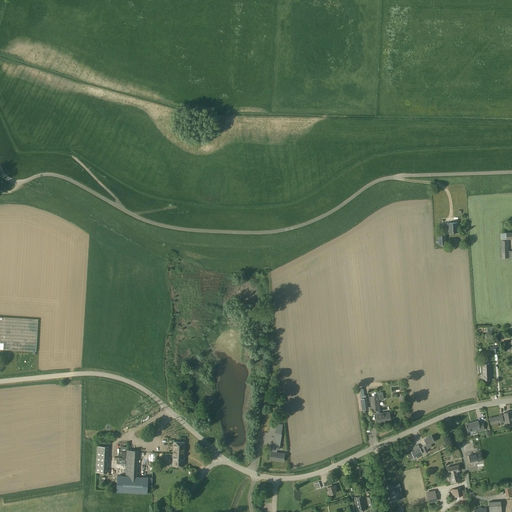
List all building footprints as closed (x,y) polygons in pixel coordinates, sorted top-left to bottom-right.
[(447,223),(448,233),(458,232),(457,223),(447,223)] [(511,232),(506,233),(501,233),(501,258),(511,257),(511,250),(508,251),(508,239),(511,238),(511,232)] [(445,234),(438,235),(438,244),(446,244),(445,234)] [(22,318),(0,317),(0,349),(3,350),(36,352),(38,319),(22,318)] [(491,363),(481,364),(482,380),(492,380),(491,363)] [(376,414),(377,423),(385,422),(385,420),(390,419),(389,412),(380,413),(378,395),(370,396),(371,412),(377,411),(378,414),(376,414)] [(489,418),(490,425),(504,422),(503,422),(505,421),(505,423),(511,421),(511,414),(511,415),(511,411),(504,413),(504,415),(502,415),(502,414),(498,415),(498,416),(489,418)] [(465,424),(467,432),(476,429),(477,432),(484,430),(483,423),(479,424),(478,421),(465,424)] [(432,436),(424,439),(426,445),(422,447),(425,453),(428,452),(427,449),(432,447),(430,443),(434,441),(432,436)] [(172,465),(184,466),(185,442),(174,442),(172,465)] [(270,459),(283,461),(284,454),(276,452),(277,449),(279,449),(279,445),(273,444),(272,449),(273,449),(273,452),(271,452),(270,459)] [(97,446),(96,472),(107,472),(108,446),(97,446)] [(412,452),(408,454),(410,459),(414,457),(422,453),(420,448),(411,452),(412,452)] [(117,492),(147,493),(147,485),(152,485),(152,478),(148,478),(148,477),(137,477),(138,451),(127,450),(125,476),(117,476),(117,492)] [(482,461),(480,452),(476,452),(477,453),(469,455),(470,462),(478,460),(478,461),(482,461)] [(461,479),(459,471),(460,470),(459,465),(446,468),(448,473),(452,472),(452,474),(454,473),(454,477),(457,476),(457,480),(461,479)] [(452,472),(448,473),(451,483),(461,480),(461,479),(457,480),(457,476),(454,477),(454,473),(452,474),(452,472)] [(367,490),(373,488),(370,476),(364,477),(367,490)] [(401,478),(389,481),(393,498),(405,495),(401,478)] [(335,485),(327,487),(330,495),(336,493),(335,489),(336,489),(335,485)] [(511,487),(507,487),(507,485),(503,486),(505,497),(511,496),(511,487)] [(451,489),(452,495),(453,497),(461,496),(461,499),(466,498),(465,494),(462,495),(460,487),(451,489)] [(438,500),(436,494),(427,496),(429,502),(438,500)] [(354,497),(357,511),(366,510),(363,495),(354,497)] [(501,511),(501,501),(488,502),(488,511),(501,511)]
